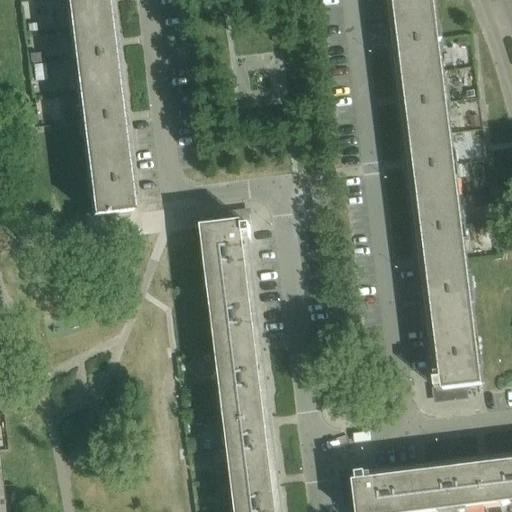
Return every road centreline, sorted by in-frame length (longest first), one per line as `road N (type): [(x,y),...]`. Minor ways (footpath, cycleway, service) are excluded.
road 1 (unclassified): [(311,445),(278,186),(172,199),(148,0)]
road 2 (residential): [(405,432),(351,0)]
